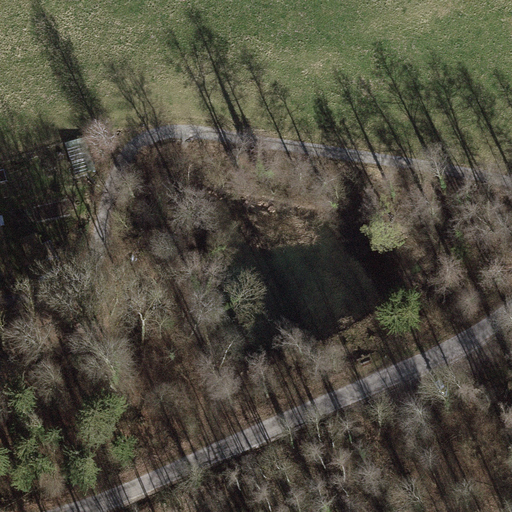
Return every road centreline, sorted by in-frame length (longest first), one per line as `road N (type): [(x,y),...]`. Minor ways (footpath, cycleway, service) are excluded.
road 1 (track): [(0,310),(66,298),(88,265),(128,145),(149,133),(191,131),(511,180)]
road 2 (unclassified): [(511,309),(381,383),(80,511)]
